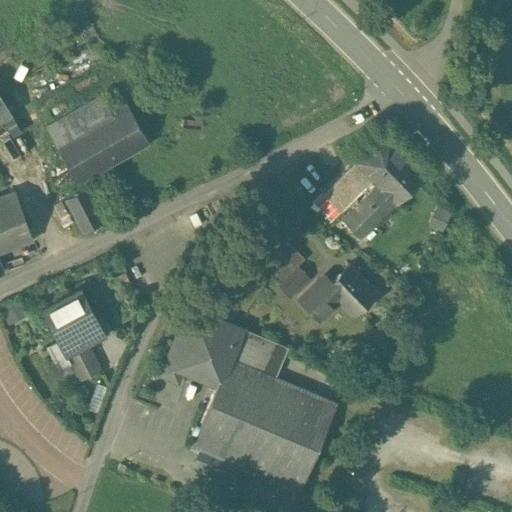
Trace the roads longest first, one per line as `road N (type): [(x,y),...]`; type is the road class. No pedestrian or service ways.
road 1 (residential): [(162,298),(137,343),(81,511)]
road 2 (secondary): [(511,227),(403,87)]
road 3 (residential): [(263,165),(162,298)]
road 4 (residential): [(403,87),(263,165)]
road 5 (residential): [(263,165),(121,231)]
road 6 (residential): [(121,231),(0,288)]
road 7 (secondary): [(403,87),(309,0)]
